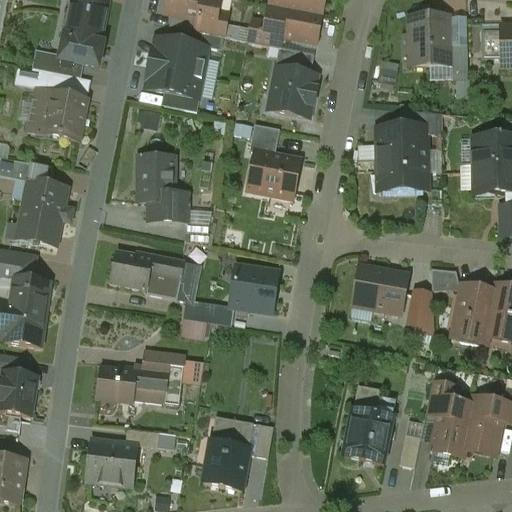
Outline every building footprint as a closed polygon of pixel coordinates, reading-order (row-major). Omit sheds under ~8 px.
[(96,0),(73,0),(65,41),(99,48),(108,2),(107,2),(96,0)] [(221,0),(218,0),(165,0),(162,18),(196,24),(215,28),(216,26),(221,0)] [(271,0),(269,10),(315,19),(318,0),(271,0)] [(315,19),(269,10),(264,36),(264,37),(281,41),(310,46),(315,19)] [(448,20),(408,21),(409,70),(449,69),(448,20)] [(226,28),(216,26),(215,28),(196,24),(194,36),(209,39),(223,42),(226,28)] [(511,30),(500,31),(501,63),(501,72),(511,72),(511,30)] [(501,63),(500,31),(481,32),(481,64),(501,63)] [(264,36),(250,33),(248,47),(278,52),(281,41),(264,37),(264,36)] [(223,42),(209,39),(205,59),(205,60),(225,64),(236,66),(240,45),(223,42)] [(467,51),(453,52),(453,84),(467,84),(467,51)] [(205,59),(175,53),(174,57),(154,54),(149,84),(186,91),(188,80),(221,86),(225,64),(205,60),(205,59)] [(60,60),(36,56),(33,73),(56,78),(60,64),(60,60)] [(83,68),(60,64),(56,78),(69,81),(80,83),(83,68)] [(380,64),(379,87),(397,88),(397,64),(380,64)] [(317,80),(277,72),(272,97),(278,98),(274,116),(309,122),(311,110),(314,110),(317,94),(314,93),(317,80)] [(56,78),(33,73),(30,88),(66,95),(69,81),(56,78)] [(86,104),(52,97),(50,106),(38,104),(32,131),(44,133),(43,139),(78,146),(81,129),(83,129),(85,119),(83,119),(86,104)] [(159,133),(162,116),(142,112),(138,129),(159,133)] [(435,118),(398,114),(399,131),(425,130),(425,139),(435,139),(435,118)] [(279,134),(254,129),(249,156),(254,157),(255,156),(274,159),(279,134)] [(425,139),(425,130),(399,131),(376,131),(377,179),(392,179),(392,195),(427,195),(425,139)] [(511,140),(506,141),(472,141),(473,169),(511,168),(511,140)] [(274,159),(255,156),(254,157),(247,194),(292,203),(299,164),(274,159)] [(173,162),(138,162),(138,205),(148,206),(172,206),(173,204),(173,162)] [(53,172),(0,163),(0,180),(28,186),(28,185),(49,189),(53,172)] [(511,168),(473,169),(473,197),(511,196),(511,168)] [(49,189),(28,185),(28,186),(16,244),(55,251),(67,193),(49,189)] [(187,204),(173,204),(172,206),(148,206),(147,224),(187,225),(187,204)] [(511,208),(499,209),(499,220),(511,219),(511,208)] [(209,238),(185,234),(183,246),(207,251),(209,238)] [(183,267),(136,257),(135,261),(115,257),(110,286),(145,293),(144,298),(175,304),(183,267)] [(237,271),(232,310),(271,315),(276,276),(237,271)] [(407,279),(359,271),(352,310),(399,319),(407,279)] [(455,276),(430,273),(431,296),(456,294),(458,287),(455,276)] [(49,287),(13,282),(9,308),(0,307),(0,342),(4,343),(4,347),(40,352),(49,287)] [(463,288),(453,335),(485,341),(495,288),(494,294),(463,288)] [(511,291),(495,288),(485,341),(511,346),(511,291)] [(431,298),(414,295),(408,328),(413,329),(416,317),(432,320),(431,298)] [(208,309),(185,305),(182,323),(205,327),(206,327),(208,309)] [(233,312),(208,309),(206,327),(230,330),(233,312)] [(432,320),(416,317),(413,329),(433,333),(432,320)] [(205,327),(182,323),(181,335),(203,338),(205,327)] [(167,358),(144,356),(142,374),(165,377),(167,358)] [(29,363),(0,358),(0,372),(27,377),(29,363)] [(184,360),(167,358),(165,377),(165,378),(167,378),(165,396),(164,396),(163,408),(178,410),(184,360)] [(185,363),(183,386),(201,388),(203,364),(185,363)] [(142,374),(140,374),(140,375),(119,372),(119,376),(99,374),(96,403),(132,407),(132,405),(163,408),(164,396),(165,396),(167,378),(165,378),(165,377),(142,374)] [(36,382),(3,377),(0,391),(0,416),(29,421),(36,382)] [(447,389),(431,386),(425,418),(438,421),(442,403),(444,403),(447,389)] [(392,423),(373,419),(378,395),(358,391),(353,415),(352,415),(343,461),(383,469),(392,423)] [(511,391),(505,391),(501,407),(504,408),(500,426),(511,428),(511,391)] [(501,407),(474,401),(472,409),(462,455),(463,455),(465,448),(494,454),(500,426),(504,408),(501,407)] [(444,403),(442,403),(438,421),(433,449),(462,455),(472,409),(444,403)] [(253,428),(214,421),(210,446),(202,488),(240,495),(253,428)] [(273,432),(258,429),(253,461),(267,463),(273,432)] [(158,438),(126,434),(124,448),(136,450),(136,451),(157,453),(158,438)] [(420,442),(405,439),(398,470),(413,473),(420,442)] [(124,448),(90,444),(85,486),(131,492),(136,451),(136,450),(124,448)] [(24,464),(0,460),(0,507),(18,509),(24,464)]
